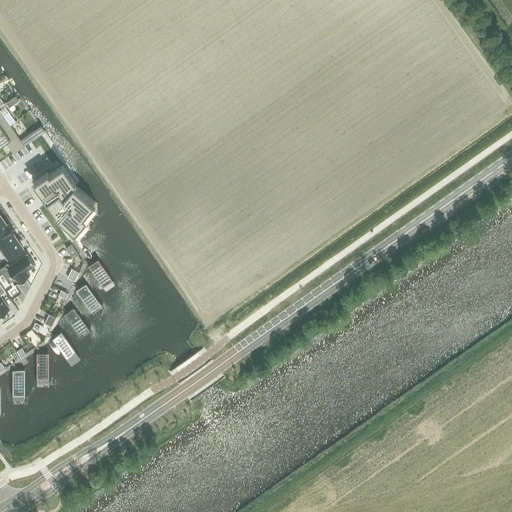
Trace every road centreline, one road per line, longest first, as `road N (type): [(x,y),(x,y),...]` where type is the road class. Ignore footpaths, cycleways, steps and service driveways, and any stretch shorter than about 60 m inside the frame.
road 1 (primary): [(114,439),(511,158)]
road 2 (residential): [(3,184),(57,262),(27,323),(0,343)]
road 3 (primary): [(114,439),(10,501)]
road 4 (primary): [(19,511),(114,439)]
